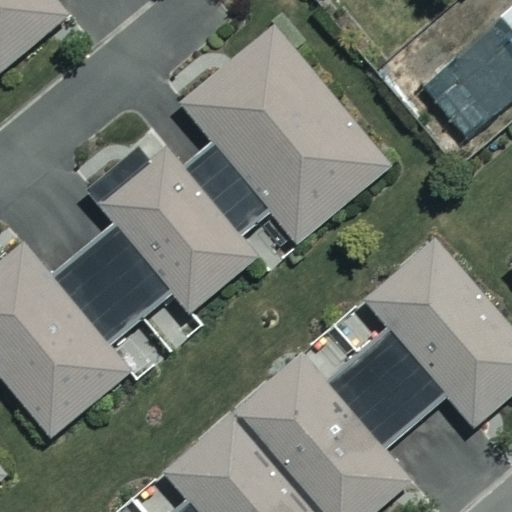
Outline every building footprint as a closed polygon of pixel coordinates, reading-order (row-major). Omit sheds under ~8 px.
[(0,0),(0,67),(63,15),(50,0),(0,0)] [(500,24),(511,39),(511,4),(495,19),(500,24)] [(511,114),(511,39),(500,24),(422,88),(471,148),(511,114)] [(0,254),(0,377),(47,435),(125,372),(106,348),(175,293),(188,308),(250,255),(239,241),(273,214),(295,240),(383,167),(267,28),(179,102),(208,136),(173,164),(137,122),(74,175),(109,216),(42,270),(18,240),(0,254)] [(445,399),(470,430),(511,395),(511,327),(433,232),(358,294),(391,334),(324,389),(299,359),(232,413),(313,511),(369,511),(403,485),(377,454),(445,399)] [(313,511),(232,413),(165,468),(188,496),(170,511),(313,511)]
